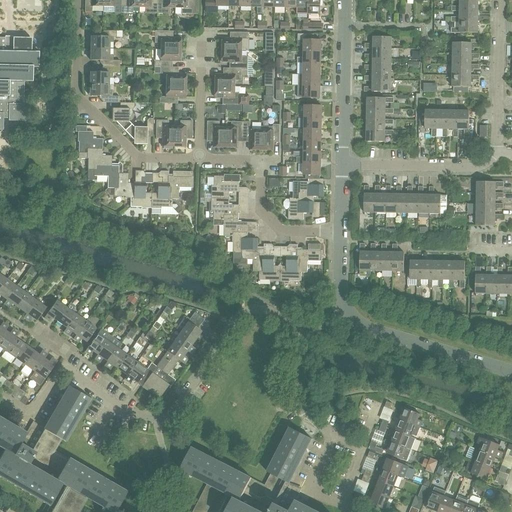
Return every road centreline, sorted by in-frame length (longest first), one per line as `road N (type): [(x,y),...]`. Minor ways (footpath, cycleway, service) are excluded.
road 1 (residential): [(303,334),(271,312),(247,311),(161,419),(126,412),(63,368),(28,418),(0,397)]
road 2 (residential): [(200,159),(143,159),(74,95),(75,0)]
road 3 (residential): [(340,230),(278,228),(261,210),(261,160),(200,159)]
road 4 (unclassified): [(511,372),(374,331),(348,312)]
road 5 (residential): [(342,165),(474,167),(496,153)]
road 6 (unclassified): [(342,165),(344,26)]
road 7 (residential): [(200,159),(202,29)]
road 8 (residential): [(496,153),(499,26)]
road 9 (residential): [(336,433),(298,405),(293,384),(303,334)]
